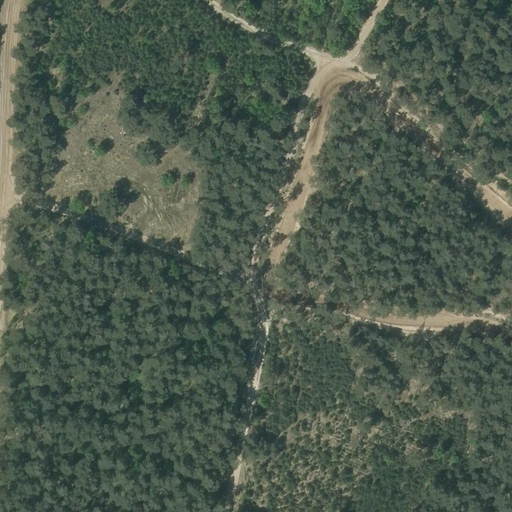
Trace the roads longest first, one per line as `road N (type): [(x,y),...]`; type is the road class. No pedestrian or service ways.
road 1 (track): [(264,280),(0,194)]
road 2 (track): [(205,0),(247,29),(321,55),(353,41),(382,0)]
road 3 (track): [(11,0),(0,154)]
